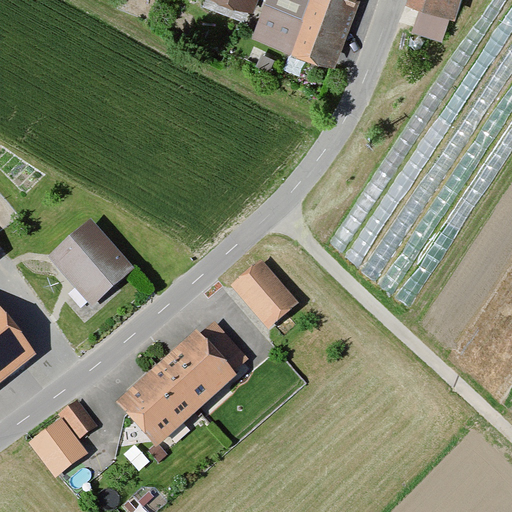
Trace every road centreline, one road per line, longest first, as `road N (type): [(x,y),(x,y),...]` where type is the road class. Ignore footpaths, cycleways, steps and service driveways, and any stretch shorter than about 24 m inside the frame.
road 1 (tertiary): [(390,0),(354,101),(275,209),(115,350),(0,436)]
road 2 (track): [(275,209),(511,438)]
